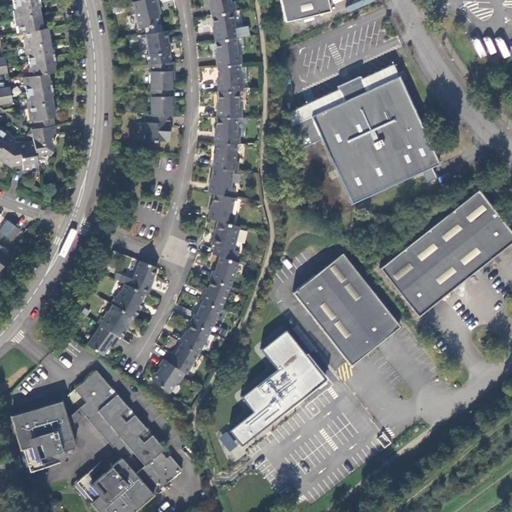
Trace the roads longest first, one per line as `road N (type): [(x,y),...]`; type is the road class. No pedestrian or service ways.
road 1 (residential): [(155,252),(172,226),(188,146),(191,60),(182,0)]
road 2 (tertiary): [(73,220),(94,122),(85,0)]
road 3 (unclassified): [(511,153),(433,63),(401,0)]
road 4 (tertiary): [(0,336),(38,288),(70,226)]
road 5 (residential): [(155,252),(177,281),(137,358)]
